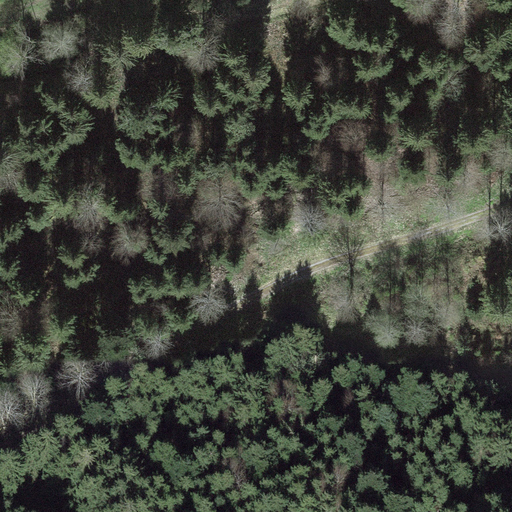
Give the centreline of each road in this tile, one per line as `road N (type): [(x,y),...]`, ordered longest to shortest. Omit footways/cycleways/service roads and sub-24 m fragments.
road 1 (track): [(0,443),(83,405),(233,303),(376,243),(511,201)]
road 2 (track): [(175,342),(267,325),(337,330),(421,361),(511,380)]
